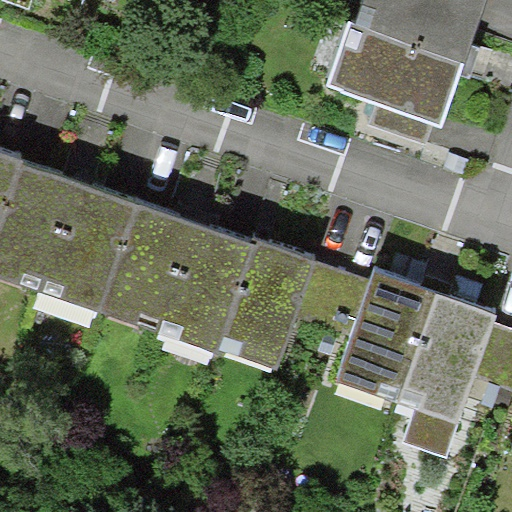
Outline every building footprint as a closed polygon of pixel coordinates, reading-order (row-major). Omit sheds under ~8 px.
[(358,0),(353,17),(465,58),(486,0),(358,0)] [(444,118),(465,58),(353,17),(331,77),(444,118)] [(21,150),(0,142),(0,210),(20,154),(21,150)] [(78,174),(20,154),(0,210),(0,269),(40,283),(78,174)] [(137,195),(78,174),(40,283),(99,303),(137,195)] [(195,215),(137,195),(99,303),(157,324),(195,215)] [(254,235),(195,215),(157,324),(216,344),(217,340),(254,235)] [(342,266),(314,256),(315,252),(255,231),(254,235),(217,340),(277,361),(294,312),(323,322),(342,266)] [(375,264),(371,276),(342,266),(323,322),(352,332),(337,373),(397,394),(435,285),(375,264)] [(495,306),(435,285),(397,394),(458,415),(472,374),(501,383),(511,350),(511,324),(491,317),(495,306)] [(511,350),(501,383),(511,387),(511,350)]
